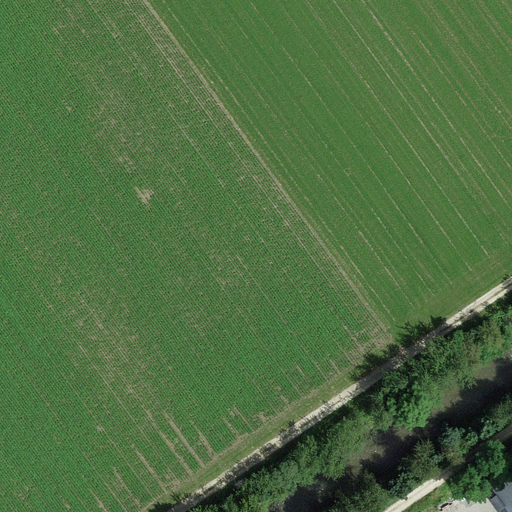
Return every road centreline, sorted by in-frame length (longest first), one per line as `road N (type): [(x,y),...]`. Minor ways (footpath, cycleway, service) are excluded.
road 1 (track): [(174,511),(511,281)]
road 2 (track): [(396,511),(511,433)]
